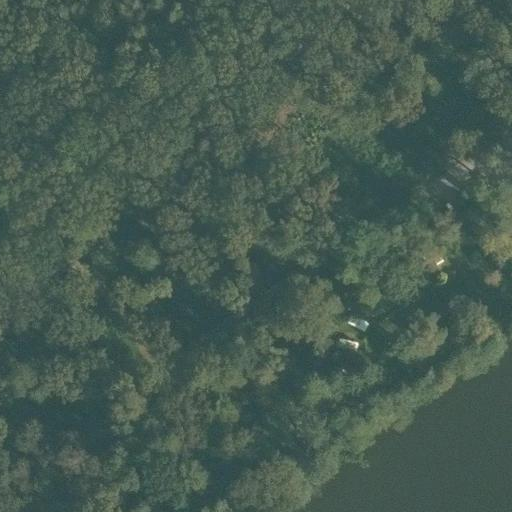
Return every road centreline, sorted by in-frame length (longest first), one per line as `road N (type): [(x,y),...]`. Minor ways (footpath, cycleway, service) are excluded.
road 1 (unclassified): [(173,360),(511,131)]
road 2 (track): [(173,360),(0,203)]
road 3 (unclassified): [(173,360),(239,511)]
